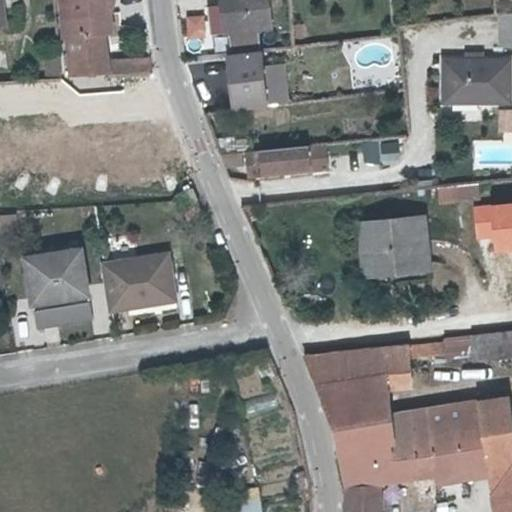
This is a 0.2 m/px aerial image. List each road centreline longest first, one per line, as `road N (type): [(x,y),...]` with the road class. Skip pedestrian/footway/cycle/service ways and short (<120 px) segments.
road 1 (tertiary): [(159,0),(169,64),(278,331)]
road 2 (residential): [(0,374),(278,331)]
road 3 (track): [(278,331),(511,312)]
road 4 (tertiary): [(278,331),(310,406),(329,511)]
